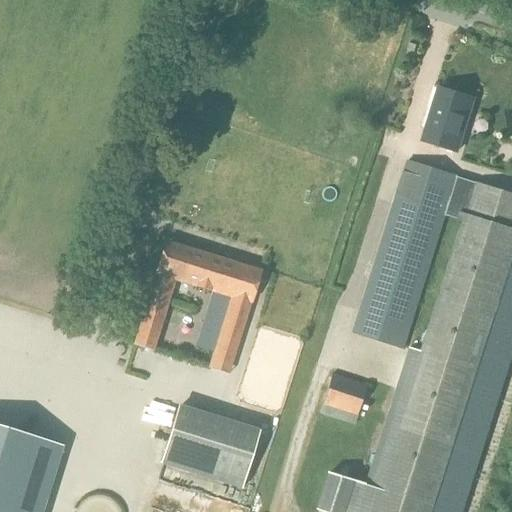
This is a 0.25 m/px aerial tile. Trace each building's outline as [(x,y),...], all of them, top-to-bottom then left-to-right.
[(457,152),(474,100),(439,89),(422,140),(457,152)] [(405,348),(450,179),(406,166),(354,334),(405,348)] [(427,511),(511,240),(511,197),(459,181),(449,215),(465,220),(380,497),(328,480),(327,481),(318,511),(427,511)] [(231,373),(261,274),(261,271),(165,243),(135,345),(153,350),(173,280),(234,298),(213,368),(231,373)] [(51,339),(35,387),(130,418),(143,380),(80,360),(84,349),(51,339)] [(357,416),(364,392),(331,381),(323,405),(357,416)] [(497,417),(511,420),(511,387),(503,386),(497,417)] [(63,423),(67,399),(52,397),(49,421),(63,423)] [(240,491),(258,437),(179,412),(161,465),(240,491)] [(79,419),(75,430),(103,440),(107,429),(79,419)] [(0,511),(48,511),(71,445),(0,424),(0,511)]
